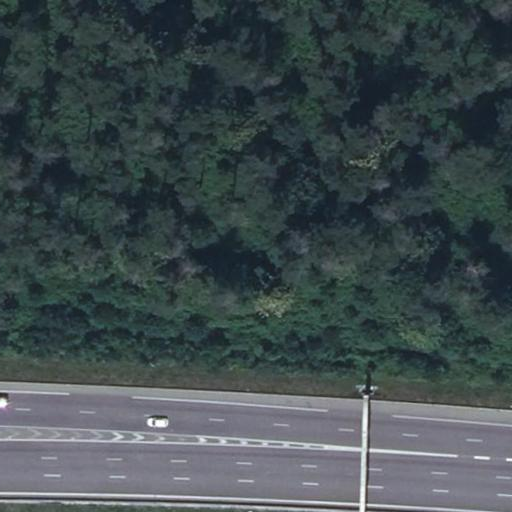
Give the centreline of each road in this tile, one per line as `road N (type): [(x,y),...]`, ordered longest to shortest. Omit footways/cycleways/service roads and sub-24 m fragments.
road 1 (motorway): [(511,439),(0,409)]
road 2 (motorway): [(511,486),(225,468),(0,467)]
